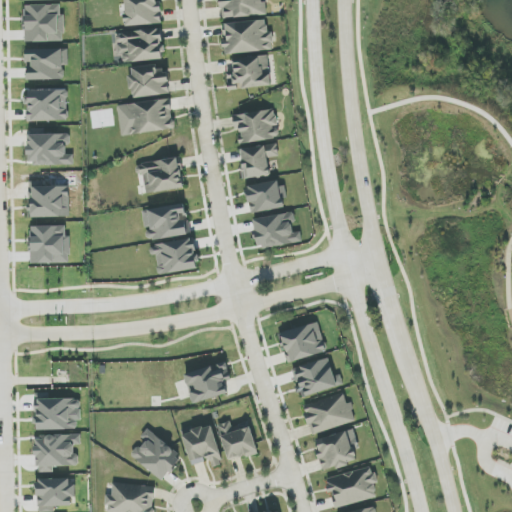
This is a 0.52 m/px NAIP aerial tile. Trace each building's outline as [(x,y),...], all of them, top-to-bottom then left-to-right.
[(124,0),(126,26),(161,24),(159,0),(124,0)] [(266,15),(264,0),(220,0),(222,18),(266,15)] [(25,42),(65,41),(64,14),(61,14),(60,5),(24,6),(25,42)] [(225,55),(274,50),(272,32),(268,32),(267,20),(224,24),(226,41),(224,41),(225,55)] [(116,34),(118,56),(123,56),(123,64),(164,59),(161,28),(116,34)] [(69,65),(68,49),(26,50),(27,80),(64,80),(64,65),(69,65)] [(233,59),(234,72),(228,72),(228,89),(271,87),(269,57),(233,59)] [(130,68),(133,98),(170,94),(168,70),(157,71),(157,65),(130,68)] [(68,121),(67,90),(27,91),(28,122),(68,121)] [(122,136),(174,130),(171,100),(118,105),(122,136)] [(233,115),(236,131),(239,131),(241,144),(280,139),(276,110),(233,115)] [(74,164),(74,154),(69,154),(69,134),(28,135),(28,165),(74,164)] [(279,157),(277,144),(240,150),(244,180),(271,176),(268,159),(279,157)] [(145,195),(184,188),(178,157),(140,165),(145,195)] [(252,214),(287,207),(283,188),(280,188),(279,181),(247,187),(252,214)] [(70,217),(69,186),(42,187),(42,182),(29,182),(30,218),(70,217)] [(143,210),(145,228),(148,227),(149,240),(190,235),(186,205),(143,210)] [(253,220),(258,250),(303,242),(301,232),(296,232),(293,213),(253,220)] [(31,264),(70,263),(69,226),(30,226),(31,264)] [(199,270),(195,239),(153,245),(158,275),(199,270)] [(327,352),(318,322),(279,334),(288,363),(327,352)] [(337,389),(330,359),(293,368),(299,397),(337,389)] [(193,404),(228,395),(225,382),(231,380),(227,363),(215,366),(185,374),(193,404)] [(312,435),(356,421),(350,402),(347,403),(344,393),(303,406),(312,435)] [(249,422),(233,427),(231,421),(218,425),(229,462),(258,453),(249,422)] [(192,466),(211,460),(213,468),(223,465),(211,424),(182,432),(192,466)] [(132,456),(163,481),(182,458),(148,430),(141,438),(145,441),(132,456)] [(317,440),(319,449),(317,450),(323,472),(357,462),(348,432),(317,440)] [(52,466),(79,466),(79,436),(37,436),(37,472),(52,472),(52,466)] [(378,497),(374,484),(377,483),(373,467),(327,479),(335,508),(378,497)] [(37,480),(37,511),(54,511),(55,507),(72,506),(72,497),(74,497),(74,479),(37,480)] [(108,496),(105,511),(153,511),(156,488),(114,483),(112,496),(108,496)]
